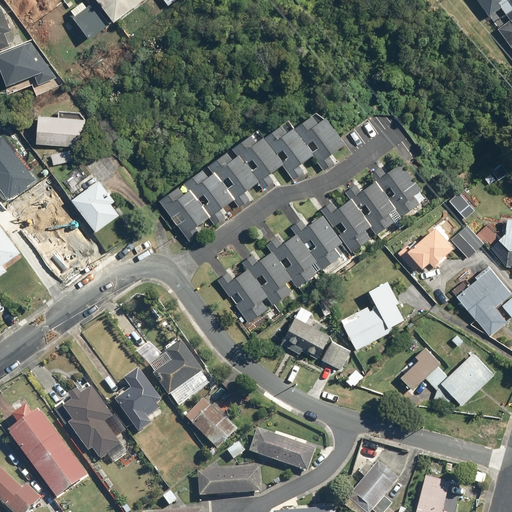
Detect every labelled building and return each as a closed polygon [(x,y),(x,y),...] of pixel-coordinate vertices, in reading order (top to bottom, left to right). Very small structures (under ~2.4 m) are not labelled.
[(7,33),(16,29),(4,0),(0,0),(0,50),(11,46),(7,33)] [(143,0),(85,0),(70,12),(91,40),(143,0)] [(511,0),(479,0),(495,22),(511,9),(511,0)] [(511,9),(495,22),(511,44),(511,9)] [(55,78),(38,35),(11,46),(0,50),(0,74),(5,87),(26,78),(30,88),(55,78)] [(295,128),(315,155),(325,170),(338,161),(333,154),(346,144),(320,109),(295,128)] [(86,119),(39,115),(38,142),(84,147),(86,119)] [(315,155),(295,128),(288,133),(282,125),(266,137),(285,163),(296,179),(305,172),(300,166),(315,155)] [(35,174),(1,127),(0,127),(0,184),(7,194),(35,174)] [(271,174),(285,163),(266,137),(259,128),(233,147),(239,155),(259,183),(264,190),(276,181),(271,174)] [(246,193),(259,183),(239,155),(235,159),(229,150),(209,165),(234,199),(240,207),(251,199),(246,193)] [(376,181),(397,210),(403,217),(428,199),(402,164),(388,174),(382,167),(371,174),(376,181)] [(234,199),(209,165),(185,182),(190,188),(210,215),(211,214),(218,224),(227,217),(221,209),(234,199)] [(116,200),(102,180),(73,201),(95,231),(119,215),(111,203),(116,200)] [(397,210),(376,181),(362,191),(357,184),(347,192),(351,198),(372,227),(377,224),(382,231),(397,220),(392,214),(397,210)] [(186,232),(210,215),(190,188),(185,192),(180,186),(162,199),(186,232)] [(472,205),(460,190),(449,199),(462,214),(472,205)] [(372,227),(351,198),(338,208),(333,201),(322,209),(325,214),(353,253),(373,238),(368,231),(372,227)] [(34,218),(24,222),(41,257),(57,250),(51,239),(75,227),(66,208),(58,212),(52,200),(31,211),(34,218)] [(511,249),(511,211),(511,219),(508,219),(507,233),(500,239),(510,251),(511,249)] [(353,253),(325,214),(307,227),(302,220),(292,227),(296,234),(322,269),(327,277),(356,256),(353,253)] [(21,252),(0,225),(0,279),(9,273),(4,265),(21,252)] [(454,247),(435,225),(412,246),(409,242),(399,251),(417,272),(423,267),(425,270),(432,264),(436,268),(448,257),(446,255),(454,247)] [(484,245),(467,227),(453,241),(469,259),(484,245)] [(322,269),(296,234),(284,243),(279,237),(268,244),(273,251),(293,279),(298,287),(322,269)] [(293,279),(273,251),(260,261),(254,253),(242,261),(248,269),(269,298),(275,306),(294,292),(287,283),(293,279)] [(511,290),(492,266),(458,294),(481,324),(503,306),(511,316),(511,290)] [(269,298),(248,269),(235,279),(229,271),(218,279),(251,323),(271,309),(265,301),(269,298)] [(390,278),(371,286),(389,326),(408,318),(390,278)] [(379,307),(344,323),(355,348),(390,332),(379,307)] [(300,354),(303,349),(342,370),(351,353),(328,340),(331,335),(296,317),(281,344),(300,354)] [(182,339),(167,349),(175,360),(155,374),(171,395),(205,369),(182,339)] [(443,363),(427,346),(417,356),(420,360),(401,377),(414,391),(427,378),(435,387),(447,375),(439,367),(443,363)] [(496,375),(476,353),(443,383),(463,405),(496,375)] [(141,365),(124,378),(131,388),(116,399),(141,433),(156,422),(151,416),(162,408),(158,403),(165,398),(141,365)] [(79,387),(73,391),(77,397),(64,405),(73,419),(69,422),(88,452),(95,448),(101,457),(123,444),(107,419),(113,415),(94,385),(82,393),(79,387)] [(237,429),(214,403),(194,420),(218,446),(237,429)] [(87,475),(39,408),(9,430),(57,496),(87,475)] [(316,447),(257,427),(249,450),(303,469),(308,470),(310,465),(316,447)] [(370,511),(399,479),(379,461),(349,495),(367,511),(370,511)] [(1,466),(0,466),(0,498),(13,511),(28,511),(44,496),(28,481),(23,487),(1,466)] [(260,467),(198,470),(199,495),(261,493),(260,467)] [(447,511),(454,482),(426,476),(418,511),(447,511)]
